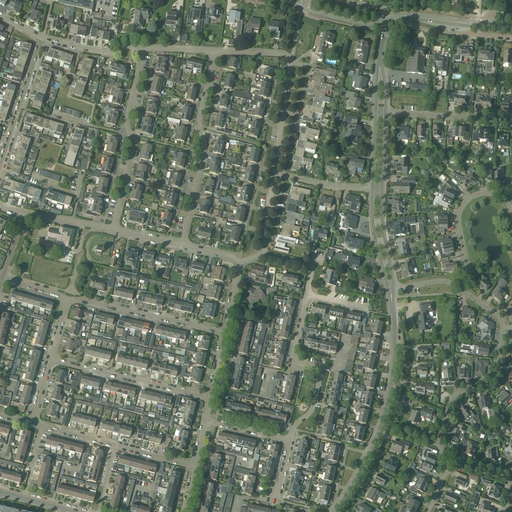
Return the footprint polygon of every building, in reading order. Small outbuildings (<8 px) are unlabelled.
[(11,0),(9,5),(14,7),(13,11),(19,14),(23,5),(17,3),(17,2),(15,1),(15,0),(11,0)] [(59,0),(59,4),(65,5),(70,6),(91,10),(93,1),(89,0),(59,0)] [(27,13),(31,15),(28,20),(38,25),(40,20),(39,19),(41,15),(34,11),(38,3),(33,1),(27,13)] [(205,20),(208,20),(209,18),(216,19),(217,15),(221,15),(222,11),(218,10),(218,9),(210,8),(209,15),(206,14),(205,20)] [(135,16),(134,28),(142,29),(143,20),(148,20),(148,17),(149,17),(151,17),(151,12),(149,11),(135,10),(135,16)] [(194,21),(198,22),(196,34),(201,34),(203,20),(199,20),(200,12),(195,11),(195,10),(189,10),(188,23),(193,23),(194,21)] [(236,12),(230,11),(228,23),(237,24),(235,37),(240,38),(242,21),(239,21),(240,14),(238,13),(238,14),(235,14),(236,12)] [(166,22),(175,22),(177,23),(176,26),(177,26),(176,28),(180,28),(181,26),(182,19),(177,18),(177,19),(175,18),(176,14),(167,13),(166,22)] [(246,35),(251,35),(252,28),(259,29),(260,20),(250,19),(249,25),(248,25),(246,35)] [(54,20),(52,30),(61,32),(62,26),(63,26),(64,23),(54,20)] [(270,22),(268,30),(275,31),(274,39),(279,39),(280,31),(279,31),(280,23),(270,22)] [(69,35),(77,36),(79,23),(77,23),(75,24),(71,24),(70,26),(69,35)] [(79,23),(77,36),(85,38),(86,28),(78,27),(79,23)] [(101,27),(98,27),(97,31),(91,30),(90,39),(90,38),(96,39),(97,37),(99,37),(101,27)] [(101,27),(99,37),(102,38),(102,41),(108,42),(110,33),(109,33),(106,33),(107,28),(107,29),(104,29),(104,28),(101,27)] [(321,41),(318,53),(324,55),(327,43),(333,44),(335,36),(324,33),(324,34),(321,33),(320,36),(323,37),(322,41),(321,41)] [(358,41),(356,50),(362,51),(359,63),(365,64),(368,52),(367,52),(369,44),(358,41)] [(22,49),(30,51),(32,46),(23,43),(22,49)] [(458,48),(457,55),(457,56),(455,55),(454,61),(461,62),(461,56),(462,56),(472,57),(472,49),(465,48),(465,49),(458,48)] [(20,55),(28,57),(30,51),(22,49),(20,55)] [(46,57),(52,59),(55,51),(49,49),(48,53),(45,52),(43,56),(46,57)] [(408,60),(406,73),(423,75),(425,50),(413,49),(412,60),(408,60)] [(55,51),(52,59),(58,61),(61,53),(55,51)] [(478,51),(477,60),(483,60),(483,62),(487,62),(486,74),(495,75),(496,67),(495,67),(495,68),(493,68),(493,64),(494,55),(490,55),(490,53),(484,53),(485,52),(478,51)] [(61,53),(58,61),(64,63),(65,60),(67,55),(61,53)] [(28,57),(20,55),(18,60),(15,59),(26,63),(28,57)] [(67,55),(65,60),(64,63),(64,65),(70,67),(73,57),(67,55)] [(157,65),(165,67),(166,62),(168,63),(172,64),(173,58),(163,56),(162,59),(159,58),(157,65)] [(433,56),(433,62),(439,63),(438,72),(441,72),(442,72),(447,72),(448,59),(440,58),(440,57),(433,56)] [(13,65),(24,69),(26,63),(15,59),(13,65)] [(93,68),(95,62),(85,59),(83,65),(93,68)] [(194,61),(190,60),(187,60),(186,63),(183,62),(182,69),(185,70),(185,69),(191,71),(192,69),(194,61)] [(194,61),(192,69),(198,70),(197,72),(200,72),(202,63),(194,61)] [(230,62),(228,68),(236,70),(237,63),(230,62)] [(119,65),(112,64),(111,68),(108,67),(106,74),(109,74),(110,73),(116,74),(119,65)] [(11,71),(22,74),(24,69),(13,65),(11,71)] [(93,68),(83,65),(81,71),(89,74),(91,68),(93,68)] [(119,65),(116,74),(124,76),(123,78),(126,79),(128,72),(125,72),(126,67),(119,65)] [(166,67),(165,67),(157,65),(155,72),(159,73),(158,76),(165,78),(168,78),(169,72),(165,72),(166,67)] [(261,69),(259,76),(271,79),(273,72),(261,69)] [(315,82),(333,87),(333,86),(324,84),(325,81),(321,80),(322,76),(335,79),(337,70),(329,69),(328,72),(315,69),(312,81),(315,82)] [(20,80),(22,74),(11,71),(10,76),(2,74),(1,77),(11,81),(15,82),(16,79),(20,80)] [(89,74),(81,71),(79,77),(87,79),(90,80),(91,77),(89,76),(89,74)] [(41,78),(50,80),(52,74),(43,72),(41,78)] [(356,72),(355,77),(357,78),(354,89),(365,91),(367,80),(360,78),(362,73),(356,72)] [(225,81),(233,83),(234,77),(227,75),(225,81)] [(152,85),(161,87),(162,80),(164,81),(165,78),(158,76),(158,79),(154,78),(152,85)] [(87,79),(79,77),(77,83),(85,85),(87,79)] [(39,84),(48,86),(50,87),(52,81),(50,80),(41,78),(39,84)] [(225,81),(224,88),(231,89),(233,83),(225,81)] [(260,90),(268,92),(269,85),(257,82),(257,85),(260,86),(260,90)] [(315,95),(330,99),(330,98),(325,97),(326,90),(332,91),(333,87),(315,82),(312,94),(315,95)] [(85,85),(77,83),(75,89),(84,91),(85,85)] [(37,89),(46,92),(48,86),(39,84),(37,89)] [(6,90),(14,93),(16,87),(8,85),(6,90)] [(151,96),(160,98),(162,94),(159,93),(161,87),(152,85),(150,93),(151,93),(151,96)] [(113,97),(122,99),(124,92),(120,91),(120,88),(114,86),(113,89),(115,90),(113,97)] [(187,94),(195,96),(196,89),(189,87),(187,94)] [(35,95),(46,99),(44,98),(46,92),(37,89),(35,95)] [(84,91),(75,89),(73,95),(82,97),(84,91)] [(4,96),(12,99),(14,93),(6,90),(4,96)] [(260,90),(259,93),(253,92),(252,95),(266,98),(268,92),(260,90)] [(358,95),(347,92),(346,100),(350,101),(348,108),(360,111),(362,101),(357,100),(358,95)] [(461,96),(460,106),(466,107),(467,101),(470,102),(471,92),(467,92),(467,95),(465,95),(465,97),(461,96)] [(454,106),(460,106),(461,96),(458,96),(458,94),(452,94),(452,100),(455,100),(454,106)] [(34,101),(42,104),(44,105),(46,99),(35,95),(34,101)] [(220,101),(231,104),(231,101),(228,100),(229,97),(222,95),(220,101)] [(306,106),(324,110),(325,103),(329,104),(330,99),(315,95),(312,107),(306,106)] [(2,102),(10,104),(12,99),(4,96),(2,102)] [(147,106),(156,108),(161,109),(162,104),(157,103),(157,101),(159,101),(160,98),(151,96),(150,99),(149,98),(147,106)] [(479,108),(485,109),(486,99),(482,98),(482,97),(477,96),(477,104),(480,104),(479,108)] [(109,106),(115,108),(116,105),(120,106),(122,99),(113,97),(112,104),(106,102),(105,105),(109,106)] [(486,99),(485,109),(491,109),(492,105),(495,105),(496,98),(491,97),(490,99),(486,99)] [(501,110),(508,111),(509,107),(511,106),(511,98),(507,98),(507,102),(502,102),(501,110)] [(34,101),(32,107),(40,110),(42,104),(34,101)] [(0,108),(8,110),(10,104),(2,102),(0,108)] [(255,110),(263,112),(265,105),(253,102),(252,105),(256,106),(255,110)] [(106,116),(117,119),(119,112),(115,111),(115,108),(109,106),(105,105),(104,108),(106,109),(105,112),(107,112),(106,116)] [(156,108),(147,106),(146,113),(149,114),(149,117),(157,119),(157,118),(156,118),(156,115),(154,115),(156,108)] [(306,106),(302,121),(313,124),(314,119),(312,119),(313,113),(322,115),(324,110),(306,106)] [(182,114),(190,116),(192,109),(183,107),(182,111),(178,110),(178,113),(182,114)] [(0,109),(0,113),(7,116),(8,110),(0,108),(0,109)] [(255,110),(254,113),(248,111),(247,115),(261,118),(263,112),(255,110)] [(24,126),(30,128),(34,116),(28,114),(25,123),(24,126)] [(215,121),(223,123),(226,124),(228,124),(229,121),(227,119),(228,117),(224,116),(217,115),(215,121)] [(355,126),(355,124),(357,125),(358,118),(346,115),(345,122),(349,123),(349,125),(355,126)] [(34,116),(30,128),(31,125),(37,127),(40,118),(34,116)] [(106,116),(105,116),(108,117),(107,124),(104,123),(104,126),(110,128),(111,125),(115,126),(117,119),(106,116)] [(143,126),(151,128),(153,121),(157,121),(157,119),(149,117),(148,119),(144,118),(143,126)] [(40,118),(37,127),(43,129),(45,120),(40,118)] [(45,120),(43,129),(48,131),(51,122),(45,120)] [(215,121),(214,127),(224,130),(226,124),(223,123),(215,121)] [(51,122),(48,131),(54,132),(57,124),(51,122)] [(250,129),(258,131),(260,124),(248,122),(247,125),(251,126),(250,129)] [(57,124),(54,132),(55,133),(54,135),(60,137),(64,126),(57,124)] [(355,126),(349,125),(348,125),(347,129),(352,130),(350,138),(349,138),(347,143),(360,146),(362,137),(361,136),(362,131),(359,131),(360,128),(355,126)] [(143,126),(141,133),(145,134),(144,137),(152,139),(153,136),(149,135),(151,128),(143,126)] [(175,134),(185,136),(187,130),(179,128),(180,127),(177,127),(176,131),(173,130),(173,133),(176,134),(175,134)] [(297,141),(317,146),(317,145),(307,143),(308,139),(314,140),(315,137),(319,137),(320,132),(300,127),(299,133),(301,133),(299,141),(297,141)] [(398,127),(397,141),(402,141),(402,140),(408,140),(408,142),(412,142),(412,129),(409,129),(409,128),(398,127)] [(417,138),(422,138),(421,141),(428,141),(428,135),(425,135),(425,127),(418,127),(417,138)] [(441,127),(433,127),(433,137),(438,137),(438,139),(444,139),(444,133),(441,133),(441,127)] [(74,134),(82,137),(84,131),(76,128),(74,134)] [(458,138),(459,128),(453,128),(453,132),(448,131),(447,145),(452,145),(452,140),(455,138),(458,138)] [(465,129),(459,128),(458,138),(461,138),(463,141),(468,141),(469,133),(465,133),(465,129)] [(250,129),(249,133),(246,132),(245,135),(257,138),(258,131),(250,129)] [(484,131),(478,130),(478,134),(473,134),(472,142),(477,142),(480,140),(483,140),(484,131)] [(484,131),(483,140),(486,140),(489,143),(488,144),(492,149),(492,148),(493,148),(494,135),(489,135),(490,131),(484,131)] [(72,140),(80,143),(82,137),(74,134),(72,140)] [(107,145),(116,147),(118,140),(114,139),(115,136),(108,134),(107,138),(109,138),(107,145)] [(175,134),(174,140),(184,142),(185,136),(175,134)] [(499,135),(498,145),(498,146),(504,146),(504,147),(508,148),(509,146),(510,139),(508,139),(508,136),(499,135)] [(20,143),(28,146),(30,140),(22,137),(20,143)] [(70,146),(81,150),(82,146),(85,147),(86,145),(80,143),(72,140),(70,146)] [(215,147),(224,149),(226,143),(217,140),(215,147)] [(293,157),(313,161),(303,158),(305,149),(315,151),(317,146),(297,141),(296,146),(297,147),(295,156),(293,156),(293,157)] [(18,149),(27,152),(28,146),(20,143),(18,149)] [(141,152),(150,154),(152,147),(154,147),(155,144),(148,143),(147,146),(143,145),(141,152)] [(103,155),(110,156),(111,153),(114,154),(116,147),(107,145),(106,152),(103,151),(102,155),(103,155)] [(68,152),(79,156),(81,150),(70,146),(68,152)] [(215,147),(213,153),(216,154),(221,155),(223,155),(224,149),(215,147)] [(250,155),(258,157),(259,150),(247,148),(247,151),(250,152),(250,155)] [(16,155),(25,158),(27,152),(18,149),(16,155)] [(79,156),(68,152),(66,158),(75,161),(77,155),(79,156)] [(150,154),(141,152),(140,159),(144,160),(143,163),(150,165),(150,164),(152,165),(153,162),(152,161),(153,155),(150,154)] [(172,159),(177,160),(184,162),(186,156),(178,154),(178,157),(173,156),(172,159)] [(356,169),(357,164),(354,164),(355,160),(351,159),(352,155),(348,154),(347,160),(350,161),(347,174),(354,175),(356,169)] [(14,161),(23,163),(25,158),(16,155),(14,161)] [(110,156),(103,155),(102,155),(101,157),(104,158),(103,165),(111,167),(113,160),(109,159),(110,156)] [(250,155),(249,159),(245,158),(244,161),(256,164),(258,157),(250,155)] [(358,157),(352,155),(351,159),(355,160),(354,164),(357,164),(356,169),(363,171),(365,162),(357,160),(358,157)] [(293,157),(293,160),(294,160),(292,170),(300,172),(301,168),(304,168),(305,165),(312,166),(313,161),(293,157)] [(75,161),(66,158),(64,164),(73,167),(75,161)] [(172,159),(171,161),(176,162),(175,166),(183,168),(184,162),(177,160),(172,159)] [(397,165),(397,172),(407,172),(408,159),(401,159),(401,163),(401,165),(397,165)] [(210,167),(218,169),(219,169),(221,163),(215,161),(212,160),(210,167)] [(23,163),(14,161),(12,167),(21,170),(23,163)] [(150,165),(143,163),(142,166),(138,165),(137,172),(145,174),(147,167),(149,167),(150,165)] [(325,173),(340,176),(342,170),(338,169),(339,166),(328,163),(325,173)] [(111,167),(103,165),(101,172),(95,171),(94,174),(105,177),(106,174),(110,175),(111,167)] [(12,167),(10,173),(19,176),(19,175),(21,175),(22,173),(23,173),(23,171),(21,170),(12,167)] [(210,167),(209,173),(216,175),(218,169),(210,167)] [(245,175),(253,177),(255,170),(243,167),(242,171),(246,172),(245,175)] [(494,182),(495,168),(495,167),(495,168),(486,167),(485,177),(488,177),(488,181),(494,182)] [(470,174),(466,176),(471,185),(477,182),(474,178),(478,177),(474,170),(473,168),(469,170),(470,172),(469,173),(470,174)] [(504,169),(495,168),(494,182),(500,183),(500,178),(503,178),(504,169)] [(145,174),(137,172),(135,179),(139,180),(138,183),(144,185),(145,181),(144,181),(145,174)] [(180,182),(181,175),(174,173),(171,172),(169,179),(180,182)] [(471,185),(466,176),(463,178),(462,176),(461,177),(453,173),(453,172),(451,177),(457,180),(461,186),(464,184),(466,188),(471,185)] [(99,178),(98,186),(106,188),(108,180),(104,179),(105,177),(94,174),(93,174),(93,177),(99,178)] [(245,175),(244,178),(240,178),(240,181),(251,184),(253,177),(245,175)] [(394,193),(409,194),(410,180),(415,180),(415,176),(408,176),(408,179),(402,179),(402,183),(394,183),(394,193)] [(205,186),(213,188),(216,189),(218,183),(217,182),(217,180),(210,178),(209,178),(210,178),(209,181),(207,180),(205,186)] [(180,182),(169,179),(167,186),(171,187),(171,186),(178,188),(178,187),(179,187),(180,184),(179,184),(180,182)] [(0,190),(8,193),(12,182),(6,180),(5,184),(2,183),(0,187),(0,190)] [(453,200),(454,198),(455,198),(456,197),(456,196),(456,195),(456,194),(450,192),(451,190),(453,187),(448,181),(443,185),(443,187),(444,188),(441,190),(440,193),(440,194),(444,196),(453,200)] [(12,182),(8,193),(9,190),(15,192),(14,194),(18,184),(12,182)] [(132,192),(140,194),(142,187),(143,187),(144,185),(138,183),(138,186),(134,185),(132,192)] [(18,184),(14,194),(20,196),(24,186),(18,184)] [(26,198),(27,196),(29,188),(24,186),(20,196),(26,198)] [(106,188),(98,186),(97,189),(93,188),(91,195),(93,195),(100,197),(101,194),(105,195),(106,191),(106,192),(107,188),(106,188)] [(205,186),(204,193),(212,195),(213,190),(216,191),(216,189),(213,188),(205,186)] [(248,197),(250,190),(242,188),(242,187),(238,186),(237,190),(241,191),(240,195),(248,197)] [(288,199),(306,203),(299,201),(300,194),(309,196),(311,191),(293,187),(290,199),(288,199)] [(33,198),(35,190),(29,188),(27,196),(33,198)] [(41,204),(43,196),(40,195),(41,192),(35,190),(33,198),(38,200),(37,205),(40,206),(41,204)] [(51,201),(54,193),(51,192),(51,191),(48,190),(48,191),(47,195),(44,194),(43,196),(41,204),(45,206),(47,200),(51,201)] [(132,192),(130,200),(131,200),(131,203),(139,205),(140,201),(139,201),(140,194),(132,192)] [(163,199),(175,202),(176,195),(169,193),(165,192),(163,199)] [(57,203),(60,195),(54,193),(51,201),(57,203)] [(57,203),(63,205),(66,197),(60,195),(57,203)] [(91,205),(93,206),(102,208),(103,200),(99,200),(100,197),(93,195),(93,197),(92,199),(93,199),(93,200),(92,200),(91,205)] [(248,197),(240,195),(240,197),(236,196),(235,200),(239,201),(238,202),(247,204),(248,197)] [(345,204),(352,206),(350,211),(359,212),(360,207),(358,206),(360,198),(347,195),(345,204)] [(321,196),(319,206),(330,209),(329,213),(328,213),(327,217),(332,218),(335,206),(331,205),(333,199),(321,196)] [(453,200),(444,196),(443,199),(436,196),(434,201),(433,202),(433,203),(433,204),(434,205),(436,205),(436,203),(442,206),(444,203),(450,206),(453,200)] [(66,197),(63,205),(69,207),(69,208),(72,208),(73,203),(71,202),(72,198),(69,197),(69,198),(66,197)] [(163,199),(163,201),(167,202),(166,206),(173,208),(175,202),(163,199)] [(306,203),(288,199),(285,211),(288,212),(304,216),(295,213),(296,211),(295,210),(296,206),(305,208),(306,203)] [(208,208),(212,209),(212,208),(209,207),(210,202),(202,200),(201,206),(208,208)] [(392,208),(392,213),(397,213),(397,214),(402,214),(401,208),(405,208),(404,203),(400,203),(400,200),(393,200),(393,204),(394,204),(394,208),(392,208)] [(93,206),(91,213),(86,212),(86,215),(95,217),(96,214),(100,215),(102,208),(93,206)] [(212,209),(208,208),(201,206),(199,213),(207,214),(208,211),(212,212),(212,209)] [(235,215),(240,216),(244,217),(245,210),(237,208),(233,207),(232,210),(236,211),(235,215)] [(128,222),(135,223),(137,215),(130,213),(131,211),(127,210),(126,217),(129,218),(128,222)] [(282,224),(300,228),(294,226),(296,219),(303,221),(304,216),(288,212),(285,224),(282,223),(282,224)] [(163,220),(170,222),(172,215),(164,213),(163,220)] [(344,216),(346,217),(344,223),(343,223),(342,227),(343,228),(347,229),(347,228),(354,230),(355,223),(356,224),(357,219),(350,217),(351,215),(344,213),(344,216)] [(137,215),(135,223),(142,225),(143,221),(146,222),(148,215),(145,214),(144,217),(137,215)] [(435,214),(436,223),(448,223),(448,217),(444,217),(444,214),(435,214)] [(235,215),(235,218),(230,217),(229,217),(228,218),(228,220),(242,224),(244,217),(240,216),(235,215)] [(0,226),(3,228),(5,229),(8,224),(6,222),(8,220),(1,216),(0,218),(0,226)] [(163,220),(161,226),(159,225),(158,229),(164,230),(165,227),(169,228),(170,222),(163,220)] [(398,225),(394,226),(396,236),(405,235),(404,227),(407,227),(406,221),(398,222),(398,225)] [(448,223),(436,223),(436,226),(438,226),(438,232),(444,232),(444,229),(448,229),(448,223)] [(300,228),(282,224),(279,236),(278,235),(278,236),(296,240),(290,238),(291,235),(289,235),(290,231),(299,233),(300,228)] [(231,235),(239,237),(241,229),(226,226),(226,230),(231,231),(231,235)] [(49,228),(47,240),(54,242),(54,243),(51,243),(50,249),(59,250),(60,245),(63,246),(63,247),(71,248),(74,230),(60,227),(59,230),(49,228)] [(197,237),(203,238),(206,228),(205,228),(205,230),(198,229),(197,237)] [(206,228),(203,238),(209,240),(212,230),(206,228)] [(316,228),(312,241),(317,242),(319,237),(326,239),(327,239),(329,231),(316,228)] [(345,243),(349,244),(348,247),(362,251),(365,241),(353,238),(354,235),(347,234),(345,243)] [(231,235),(230,238),(226,237),(225,243),(229,244),(229,241),(237,243),(239,237),(231,235)] [(296,240),(278,236),(275,250),(288,253),(289,249),(284,248),(286,243),(295,245),(296,240)] [(438,249),(438,250),(453,247),(452,244),(452,243),(453,242),(453,241),(452,241),(451,241),(451,240),(444,242),(444,238),(437,240),(438,246),(438,249)] [(43,241),(36,239),(34,248),(41,249),(43,241)] [(403,244),(398,245),(400,256),(408,255),(406,245),(412,244),(411,239),(402,241),(403,244)] [(96,248),(95,251),(97,254),(100,255),(103,253),(103,250),(102,247),(99,247),(96,248)] [(453,247),(438,250),(438,251),(440,253),(441,259),(448,258),(447,254),(454,253),(454,252),(455,251),(455,250),(454,249),(453,249),(453,247)] [(127,248),(126,250),(127,251),(126,256),(127,256),(126,261),(136,263),(134,269),(138,270),(139,264),(140,257),(137,256),(139,251),(133,250),(133,249),(127,248)] [(149,266),(154,267),(155,261),(153,260),(154,254),(144,252),(142,259),(150,261),(149,266)] [(344,253),(343,259),(348,261),(347,267),(358,270),(360,260),(352,258),(353,255),(344,253)] [(170,258),(159,255),(157,262),(168,264),(167,267),(170,268),(172,261),(169,261),(170,258)] [(183,274),(187,275),(189,268),(186,267),(187,263),(181,262),(182,260),(176,259),(174,268),(183,271),(183,274)] [(403,266),(403,269),(404,269),(405,276),(409,275),(409,276),(414,275),(413,267),(415,267),(413,260),(406,262),(406,265),(403,266)] [(449,261),(442,263),(443,267),(446,266),(447,273),(458,270),(456,263),(450,264),(449,261)] [(189,268),(187,275),(188,272),(194,274),(195,271),(202,272),(204,266),(200,265),(200,264),(193,262),(192,265),(189,265),(189,268)] [(248,271),(247,276),(248,275),(251,276),(256,277),(255,282),(264,284),(266,276),(262,275),(264,269),(253,266),(252,271),(248,271)] [(224,276),(225,270),(213,267),(212,273),(224,276)] [(325,270),(323,281),(326,282),(326,284),(336,286),(337,280),(338,273),(329,271),(329,270),(328,270),(328,271),(325,270)] [(224,276),(212,273),(210,279),(204,277),(203,281),(214,283),(215,280),(222,282),(224,276)] [(282,282),(289,284),(291,276),(283,275),(276,274),(275,277),(276,278),(275,285),(282,286),(282,282)] [(289,284),(287,289),(288,289),(291,290),(292,287),(292,288),(299,290),(300,282),(300,278),(291,276),(289,284)] [(476,285),(480,288),(480,287),(486,291),(491,284),(486,281),(487,280),(482,276),(476,285)] [(90,286),(91,287),(95,288),(99,289),(98,290),(104,292),(106,282),(92,278),(90,286)] [(359,285),(367,287),(365,293),(372,295),(375,285),(371,284),(372,282),(370,282),(371,279),(366,278),(365,281),(360,279),(359,285)] [(500,284),(493,293),(492,294),(495,296),(494,298),(501,303),(506,295),(500,290),(502,288),(503,289),(507,283),(500,278),(497,282),(500,284)] [(214,283),(203,281),(202,284),(209,286),(207,291),(219,294),(221,288),(213,286),(214,283)] [(191,288),(191,289),(190,292),(195,293),(195,296),(198,296),(198,295),(199,289),(197,289),(191,288)] [(250,297),(247,299),(252,305),(260,298),(261,300),(265,297),(258,289),(254,293),(252,289),(247,294),(250,297)] [(138,302),(144,303),(146,295),(145,295),(146,292),(138,290),(136,296),(139,296),(138,302)] [(219,294),(207,291),(206,298),(218,300),(219,294)] [(16,301),(18,294),(12,292),(10,300),(16,301)] [(18,294),(16,301),(22,303),(24,295),(18,294)] [(152,297),(150,304),(156,306),(158,294),(157,298),(152,297)] [(158,294),(156,306),(162,307),(163,299),(164,296),(161,295),(158,294)] [(33,306),(36,299),(30,297),(28,305),(33,306)] [(167,308),(173,310),(175,302),(176,298),(172,298),(172,297),(170,297),(167,308)] [(41,300),(36,299),(33,306),(39,308),(41,300)] [(41,300),(39,308),(45,310),(47,302),(41,300)] [(181,303),(179,311),(185,312),(187,305),(188,301),(187,305),(181,303)] [(188,301),(187,305),(185,312),(191,314),(194,303),(193,303),(188,301)] [(286,307),(293,309),(295,303),(287,301),(286,307)] [(47,302),(45,310),(51,311),(53,304),(47,302)] [(215,313),(215,310),(216,306),(204,303),(203,310),(215,313)] [(432,303),(420,305),(421,313),(421,316),(419,316),(419,322),(418,322),(418,326),(420,326),(421,331),(428,330),(428,326),(430,326),(430,325),(431,324),(430,320),(429,320),(428,312),(433,311),(432,303)] [(319,314),(320,306),(314,305),(312,313),(319,314)] [(320,306),(319,314),(321,315),(321,318),(323,318),(323,321),(326,322),(327,315),(325,315),(326,308),(320,306)] [(467,307),(462,307),(463,319),(470,319),(470,320),(474,320),(474,312),(471,312),(471,310),(468,310),(467,307)] [(338,310),(331,309),(330,316),(327,315),(326,322),(329,322),(330,319),(331,320),(332,318),(332,317),(336,318),(338,310)] [(76,310),(74,318),(80,319),(82,315),(88,317),(90,312),(83,310),(82,312),(76,310)] [(215,313),(203,310),(201,316),(213,318),(215,313)] [(338,310),(336,318),(342,319),(340,325),(343,325),(343,326),(344,326),(345,319),(343,318),(344,312),(338,310)] [(1,320),(9,322),(10,318),(14,319),(15,314),(7,312),(7,314),(3,313),(2,316),(1,316),(0,319),(1,319),(1,320)] [(94,321),(100,323),(102,315),(96,313),(94,321)] [(353,322),(355,314),(349,313),(347,319),(345,319),(344,326),(343,326),(341,333),(345,334),(347,323),(349,324),(350,322),(350,321),(353,322)] [(355,314),(353,322),(356,322),(355,326),(358,326),(358,329),(361,329),(362,325),(362,323),(360,322),(362,315),(358,315),(358,314),(356,313),(355,314)] [(478,326),(483,329),(482,340),(491,341),(492,327),(493,325),(483,318),(478,326)] [(117,326),(124,328),(125,320),(119,319),(117,326)] [(0,323),(0,326),(7,328),(9,322),(1,320),(0,323)] [(39,327),(47,330),(49,323),(41,321),(39,327)] [(382,329),(383,323),(375,321),(374,328),(382,329)] [(78,331),(78,330),(80,325),(73,323),(71,329),(78,331)] [(244,329),(252,331),(254,332),(255,329),(252,328),(253,325),(246,323),(244,329)] [(289,327),(282,325),(280,332),(288,334),(289,327)] [(382,329),(374,328),(373,334),(380,336),(382,329)] [(81,332),(78,331),(71,329),(70,331),(69,331),(69,332),(68,333),(69,334),(70,334),(69,335),(73,336),(72,339),(77,340),(81,341),(86,342),(87,339),(80,337),(81,332)] [(252,331),(244,329),(243,335),(254,338),(253,337),(253,335),(251,334),(252,331)] [(288,334),(280,332),(279,338),(287,340),(288,334)] [(36,339),(44,341),(45,335),(38,333),(36,339)] [(241,341),(252,344),(254,338),(243,335),(241,341)] [(208,345),(210,338),(202,336),(202,337),(200,336),(198,342),(208,345)] [(304,346),(311,348),(313,337),(307,336),(304,346)] [(263,346),(264,346),(266,347),(267,341),(271,342),(272,339),(266,337),(263,346)] [(313,340),(311,348),(317,349),(320,338),(319,341),(313,340)] [(81,341),(77,340),(72,339),(73,339),(72,342),(68,341),(65,350),(72,352),(73,349),(76,349),(77,346),(79,346),(81,341)] [(191,341),(188,340),(187,345),(188,345),(187,348),(195,350),(196,347),(190,345),(191,341)] [(325,343),(323,350),(330,352),(332,341),(329,340),(328,343),(325,343)] [(240,347),(247,349),(250,349),(251,346),(252,346),(252,344),(241,341),(240,347)] [(332,341),(330,352),(336,353),(338,345),(335,345),(335,342),(335,341),(332,341)] [(208,345),(198,342),(197,348),(199,349),(207,351),(208,345)] [(277,349),(284,351),(285,350),(286,350),(286,347),(285,347),(286,344),(275,342),(275,345),(277,345),(277,349)] [(475,350),(479,350),(478,355),(488,356),(489,350),(490,350),(490,346),(476,344),(475,350)] [(378,347),(370,345),(369,348),(365,347),(365,350),(361,349),(360,352),(367,354),(368,351),(376,353),(378,347)] [(247,349),(240,347),(238,353),(246,355),(247,349)] [(432,347),(425,347),(418,347),(418,357),(431,357),(431,351),(432,351),(432,347)] [(39,359),(40,353),(33,350),(31,357),(39,359)] [(105,352),(103,360),(109,361),(111,354),(105,352)] [(194,359),(204,361),(205,360),(206,360),(207,357),(205,357),(206,355),(198,353),(197,359),(194,358),(194,359)] [(283,357),(272,354),(272,357),(275,357),(274,361),(282,363),(283,357)] [(374,364),(375,358),(368,356),(366,363),(374,364)] [(39,359),(31,357),(29,363),(37,365),(39,359)] [(243,366),(246,367),(250,368),(251,365),(244,363),(245,360),(237,358),(236,364),(240,365),(243,366)] [(204,361),(194,359),(194,361),(196,362),(195,365),(203,367),(204,361)] [(282,363),(274,361),(271,360),(270,363),(273,364),(272,367),(280,369),(282,363)] [(477,361),(475,376),(484,377),(485,366),(488,366),(488,362),(477,361)] [(152,372),(158,373),(161,362),(160,365),(154,364),(152,372)] [(374,364),(366,363),(365,369),(373,371),(374,364)] [(240,372),(245,373),(246,367),(243,366),(240,365),(236,364),(235,365),(234,365),(234,368),(235,368),(234,369),(234,370),(240,372)] [(417,375),(427,375),(427,369),(430,369),(431,366),(425,365),(424,368),(418,368),(417,375)] [(441,386),(445,386),(445,383),(453,382),(452,370),(450,370),(450,367),(444,368),(444,371),(443,371),(444,379),(441,379),(441,386)] [(470,367),(464,367),(464,370),(458,370),(457,374),(458,374),(458,379),(470,379),(470,376),(470,367)] [(35,370),(28,368),(26,374),(34,376),(35,370)] [(200,378),(202,371),(194,369),(192,369),(190,375),(193,375),(193,376),(200,378)] [(245,373),(240,372),(234,370),(234,371),(233,371),(232,374),(233,374),(233,376),(240,378),(243,379),(245,373)] [(59,371),(57,377),(67,380),(69,374),(59,371)] [(34,376),(26,374),(24,380),(32,382),(34,376)] [(335,374),(334,381),(341,382),(343,376),(335,374)] [(369,377),(368,381),(375,383),(377,377),(372,376),(372,375),(365,374),(365,377),(369,377)] [(88,378),(82,377),(81,381),(78,380),(76,385),(79,386),(80,385),(84,386),(83,388),(86,389),(88,378)] [(88,378),(86,389),(86,386),(92,388),(94,380),(88,378)] [(375,383),(368,381),(366,388),(374,389),(375,383)] [(415,393),(424,395),(425,391),(433,393),(434,385),(414,382),(414,385),(416,386),(415,393)] [(24,386),(23,392),(30,394),(32,388),(24,386)] [(63,397),(63,396),(59,395),(61,389),(54,387),(53,394),(63,397)] [(340,388),(332,387),(331,393),(342,395),(343,389),(340,389),(340,388)] [(130,388),(128,396),(134,397),(136,390),(130,388)] [(498,401),(501,404),(499,406),(502,410),(508,405),(506,403),(511,399),(511,400),(511,391),(507,395),(504,392),(500,396),(501,398),(498,401)] [(371,400),(373,394),(364,392),(363,393),(362,392),(360,398),(364,399),(371,400)] [(63,397),(53,394),(51,400),(59,402),(58,404),(67,407),(68,404),(65,403),(65,402),(62,402),(63,397)] [(291,396),(283,394),(282,398),(279,397),(278,401),(285,403),(286,401),(290,402),(291,396)] [(3,396),(1,406),(1,405),(4,406),(4,407),(8,408),(11,398),(10,398),(10,399),(7,398),(7,397),(3,396)] [(478,402),(480,410),(488,408),(489,416),(494,416),(495,421),(500,420),(497,410),(493,411),(492,404),(490,404),(489,396),(481,398),(481,401),(478,402)] [(166,397),(164,405),(163,408),(171,410),(173,403),(171,402),(172,398),(166,397)] [(29,400),(21,398),(19,404),(26,406),(27,406),(29,400)] [(370,407),(371,400),(364,399),(360,398),(360,401),(361,401),(360,404),(354,403),(354,406),(361,407),(361,405),(370,407)] [(337,401),(330,399),(328,405),(332,406),(332,409),(341,411),(342,408),(336,406),(337,401)] [(231,411),(233,404),(233,401),(227,400),(225,410),(231,411)] [(26,406),(19,404),(12,402),(10,408),(24,412),(26,406)] [(194,410),(195,404),(187,402),(186,405),(182,404),(182,407),(185,408),(194,410)] [(67,407),(58,404),(58,406),(50,404),(48,410),(64,415),(64,414),(59,413),(60,408),(67,410),(67,407)] [(260,418),(262,411),(263,407),(259,406),(258,410),(256,409),(254,417),(255,417),(255,418),(258,419),(258,418),(260,418)] [(360,413),(360,416),(367,418),(369,412),(361,410),(360,410),(361,407),(354,406),(353,409),(358,410),(357,413),(360,413)] [(466,406),(459,411),(465,419),(466,418),(468,420),(472,417),(473,418),(472,418),(478,425),(480,424),(478,415),(476,416),(472,410),(470,412),(466,406)] [(184,414),(192,416),(194,410),(185,408),(184,414)] [(412,410),(410,417),(413,418),(411,422),(416,424),(420,415),(431,420),(434,412),(422,408),(420,413),(412,410)] [(346,412),(341,411),(332,409),(331,411),(327,410),(326,416),(333,418),(335,413),(340,414),(340,415),(345,416),(346,412)] [(64,415),(48,410),(46,416),(56,419),(57,415),(64,417),(63,420),(66,421),(68,416),(64,415)] [(70,422),(77,423),(79,416),(72,414),(70,422)] [(286,416),(280,415),(278,422),(285,424),(286,416)] [(367,418),(360,416),(358,423),(366,424),(367,418)] [(90,419),(88,426),(94,428),(96,420),(90,419)] [(191,422),(182,420),(181,426),(180,425),(179,428),(185,430),(188,431),(189,428),(190,428),(191,422)] [(100,429),(106,431),(108,423),(102,422),(100,429)] [(357,425),(347,422),(347,423),(350,423),(349,427),(355,428),(355,429),(355,430),(356,430),(356,434),(363,435),(365,429),(357,427),(358,425),(356,425),(357,425)] [(453,428),(448,442),(451,443),(452,444),(452,443),(457,445),(460,437),(463,438),(465,433),(467,428),(458,425),(457,429),(453,428)] [(4,426),(2,434),(8,435),(10,427),(4,426)] [(126,428),(124,436),(130,437),(132,430),(126,428)] [(185,430),(179,428),(178,431),(179,431),(178,438),(187,440),(188,434),(185,433),(185,430)] [(331,431),(323,429),(322,435),(324,436),(324,439),(330,440),(330,437),(332,437),(333,431),(331,431)] [(29,439),(31,433),(23,431),(21,437),(29,439)] [(136,439),(142,440),(144,433),(138,431),(136,439)] [(223,442),(225,435),(219,433),(217,443),(219,444),(220,442),(223,442)] [(363,435),(356,434),(355,438),(353,437),(352,439),(347,438),(346,442),(354,443),(355,440),(362,442),(363,435)] [(156,436),(154,443),(160,445),(162,437),(156,436)] [(235,445),(237,437),(231,436),(229,444),(228,447),(231,448),(232,444),(235,445)] [(29,439),(21,437),(19,443),(27,445),(29,439)] [(44,445),(51,447),(53,439),(46,437),(44,445)] [(53,439),(51,447),(57,449),(59,441),(53,439)] [(256,442),(249,440),(247,448),(254,449),(256,442)] [(307,448),(308,442),(300,440),(299,446),(307,448)] [(467,440),(465,447),(463,452),(466,453),(466,454),(473,456),(476,447),(472,445),(473,442),(467,440)] [(59,441),(57,449),(60,449),(59,452),(62,453),(63,450),(65,442),(59,441)] [(394,442),(390,450),(396,453),(400,454),(401,453),(402,450),(404,451),(404,450),(407,451),(410,444),(400,441),(399,444),(394,442)] [(65,442),(63,450),(69,452),(71,444),(65,442)] [(27,445),(19,443),(18,449),(26,451),(27,445)] [(185,446),(177,443),(174,443),(172,449),(184,451),(185,446)] [(339,455),(340,449),(336,448),(336,444),(330,443),(330,446),(329,446),(328,450),(327,450),(327,453),(329,453),(339,455)] [(71,444),(69,452),(75,453),(77,445),(71,444)] [(277,453),(279,447),(271,445),(269,452),(277,453)] [(307,448),(299,446),(297,453),(306,454),(307,448)] [(507,449),(503,451),(505,459),(507,459),(508,461),(511,458),(511,446),(507,449)] [(491,451),(487,451),(487,452),(486,452),(485,453),(485,456),(487,457),(488,457),(489,462),(496,461),(495,458),(498,458),(497,448),(491,448),(491,451)] [(26,451),(18,449),(16,455),(24,457),(26,451)] [(426,461),(434,465),(437,460),(435,459),(437,455),(431,453),(432,451),(426,449),(424,454),(425,455),(423,460),(426,461)] [(102,458),(104,452),(96,450),(94,456),(102,458)] [(306,454),(297,453),(296,459),(307,461),(309,455),(306,454)] [(339,455),(329,453),(328,457),(325,456),(324,462),(326,463),(325,463),(332,464),(333,461),(337,462),(339,455)] [(220,463),(221,456),(214,454),(212,461),(220,463)] [(24,457),(16,455),(15,461),(23,464),(24,457)] [(102,458),(94,456),(92,463),(100,465),(102,458)] [(118,464),(124,466),(126,458),(120,456),(118,464)] [(42,464),(50,466),(52,459),(44,457),(42,464)] [(384,465),(383,467),(394,472),(397,466),(396,465),(399,461),(391,457),(389,460),(390,460),(390,462),(386,461),(385,462),(384,462),(383,464),(384,465)] [(126,458),(124,466),(130,467),(132,459),(126,458)] [(132,459),(130,467),(136,469),(138,461),(132,459)] [(138,461),(136,469),(142,471),(145,463),(138,461)] [(220,463),(212,461),(211,467),(221,470),(222,469),(218,469),(220,463)] [(426,461),(425,463),(423,464),(422,463),(419,469),(429,474),(430,470),(432,471),(434,465),(426,461)] [(100,465),(92,463),(91,469),(99,471),(100,465)] [(145,463),(142,471),(149,472),(151,464),(145,463)] [(326,474),(334,475),(336,469),(331,468),(332,464),(325,463),(325,466),(327,467),(326,474)] [(40,470),(48,472),(50,466),(42,464),(40,470)] [(151,464),(149,472),(155,474),(157,466),(151,464)] [(221,470),(211,467),(209,473),(217,475),(219,475),(220,473),(221,473),(221,470)] [(99,471),(91,469),(89,475),(97,477),(99,471)] [(273,472),(262,469),(261,475),(271,478),(273,472)] [(39,476),(47,478),(48,472),(40,470),(39,476)] [(4,471),(2,479),(8,480),(10,473),(4,471)] [(179,480),(180,474),(171,472),(170,478),(179,480)] [(303,481),(304,478),(300,477),(301,473),(293,472),(292,478),(303,481)] [(10,473),(8,480),(14,482),(16,474),(10,473)] [(478,482),(480,477),(471,473),(469,478),(478,482)] [(16,474),(14,482),(20,484),(22,476),(16,474)] [(334,475),(326,474),(324,480),(322,479),(321,483),(327,484),(328,481),(333,482),(334,475)] [(376,480),(374,483),(375,481),(384,486),(387,479),(390,481),(392,478),(386,475),(385,477),(379,474),(377,478),(376,480)] [(455,483),(463,487),(467,477),(460,474),(458,479),(457,478),(455,483)] [(97,477),(89,475),(88,481),(96,483),(97,477)] [(246,483),(254,484),(255,478),(244,475),(243,481),(246,482),(246,483)] [(37,482),(45,484),(47,478),(39,476),(37,482)] [(115,483),(123,485),(125,478),(117,476),(115,483)] [(427,488),(429,482),(418,477),(416,483),(427,488)] [(37,482),(36,488),(44,490),(45,484),(37,482)] [(122,491),(123,485),(115,483),(114,489),(122,491)] [(252,491),(254,484),(246,483),(245,489),(252,491)] [(321,494),(330,495),(331,495),(332,491),(331,491),(331,489),(327,488),(327,484),(321,483),(320,486),(323,487),(321,494)] [(427,488),(416,483),(414,486),(411,487),(409,491),(416,494),(417,490),(424,493),(427,488)] [(177,486),(168,484),(167,490),(176,492),(177,486)] [(207,484),(205,490),(213,492),(214,486),(207,484)] [(65,487),(58,485),(56,493),(63,495),(65,487)] [(492,485),(488,496),(496,499),(499,491),(500,492),(502,488),(492,485)] [(65,487),(63,495),(69,497),(71,489),(65,487)] [(252,491),(245,489),(242,488),(240,494),(243,494),(243,495),(251,496),(252,491)] [(71,489),(69,497),(75,498),(77,490),(71,489)] [(369,494),(366,498),(376,503),(379,497),(384,500),(386,496),(390,498),(392,495),(386,492),(385,495),(373,489),(372,491),(371,490),(370,491),(370,492),(369,494)] [(77,490),(75,498),(81,500),(83,492),(77,490)] [(300,493),(297,492),(289,490),(288,497),(296,498),(296,495),(300,495),(300,493)] [(83,492),(81,500),(87,501),(89,493),(83,492)] [(89,493),(87,501),(93,503),(95,495),(89,493)] [(444,500),(455,505),(458,497),(447,493),(444,500)] [(330,495),(321,494),(320,500),(317,500),(317,503),(323,504),(324,501),(328,502),(330,495)] [(120,497),(112,495),(111,501),(119,503),(120,497)] [(174,498),(166,495),(164,501),(173,503),(174,498)] [(470,503),(476,505),(478,497),(473,495),(470,503)] [(211,498),(204,496),(202,502),(210,504),(211,498)] [(410,502),(408,506),(417,509),(419,504),(413,501),(414,498),(409,496),(407,500),(410,502)] [(119,503),(111,501),(109,507),(117,509),(119,503)] [(482,502),(480,509),(483,510),(482,511),(493,511),(494,510),(487,508),(489,504),(482,502)]
